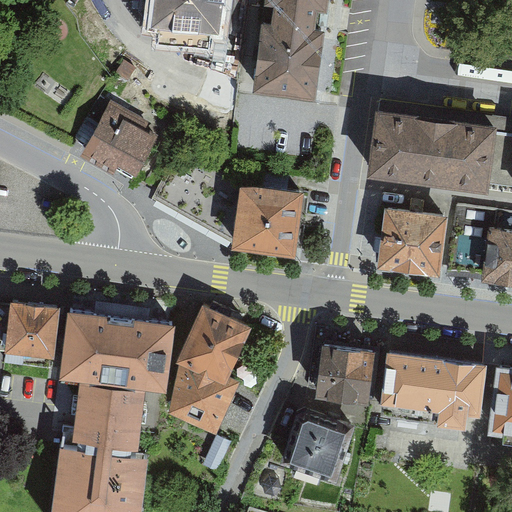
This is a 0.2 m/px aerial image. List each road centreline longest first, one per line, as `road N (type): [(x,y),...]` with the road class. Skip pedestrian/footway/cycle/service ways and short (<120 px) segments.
road 1 (residential): [(329,295),(300,315),(295,348),(218,511)]
road 2 (residential): [(382,64),(367,80),(329,295)]
road 3 (tertiary): [(117,264),(329,295)]
road 4 (tertiary): [(0,137),(105,203),(118,223),(117,264)]
road 5 (tertiary): [(329,295),(511,320)]
road 6 (residential): [(511,79),(382,64)]
